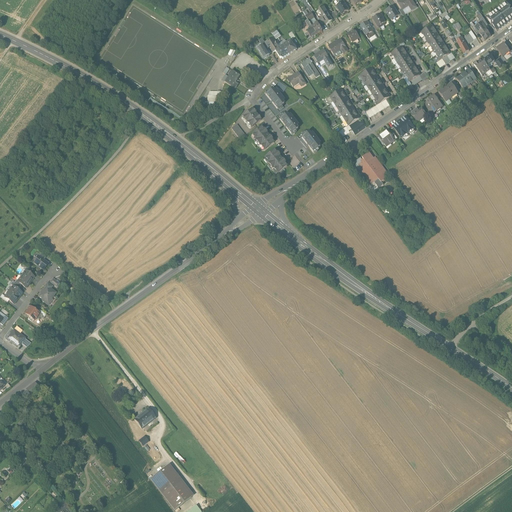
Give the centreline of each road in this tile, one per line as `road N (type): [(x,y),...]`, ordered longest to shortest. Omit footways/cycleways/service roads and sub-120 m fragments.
road 1 (tertiary): [(259,209),(136,110),(0,35)]
road 2 (residential): [(511,25),(259,209)]
road 3 (tertiary): [(511,388),(343,277),(259,209)]
road 4 (residential): [(259,209),(41,368)]
road 5 (residential): [(382,0),(282,65),(250,98),(291,147)]
